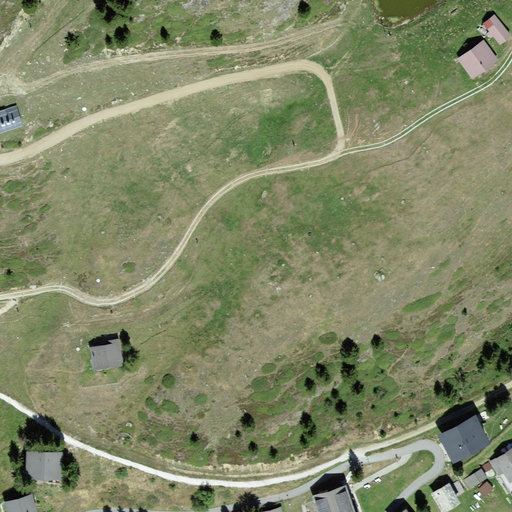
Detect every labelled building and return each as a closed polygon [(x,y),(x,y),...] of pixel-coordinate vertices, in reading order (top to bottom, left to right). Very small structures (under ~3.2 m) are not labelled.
[(511,36),(495,15),(484,24),(501,45),(511,36)] [(497,60),(483,41),(458,58),(472,77),(497,60)] [(14,105),(0,109),(0,132),(21,124),(14,105)] [(105,345),(91,347),(94,367),(122,363),(118,338),(104,340),(105,345)] [(490,442),(476,415),(439,434),(453,461),(490,442)] [(511,479),(511,447),(491,461),(499,475),(504,472),(510,481),(511,479)] [(64,452),(28,451),(27,476),(63,478),(64,452)] [(486,477),(481,469),(465,480),(470,487),(486,477)] [(486,496),(495,489),(490,481),(481,488),(486,496)] [(459,501),(448,483),(431,493),(442,511),(459,501)] [(317,511),(355,511),(347,485),(312,496),(317,511)] [(36,511),(32,495),(6,502),(8,511),(36,511)]
